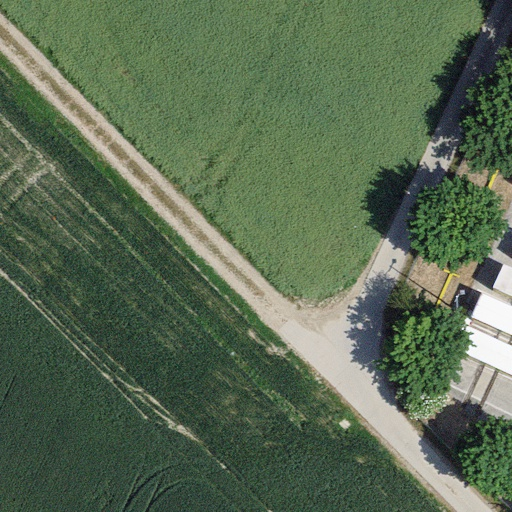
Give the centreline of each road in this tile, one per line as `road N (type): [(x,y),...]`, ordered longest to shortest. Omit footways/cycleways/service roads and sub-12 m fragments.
road 1 (track): [(475,511),(345,372),(511,4)]
road 2 (track): [(345,372),(0,26)]
